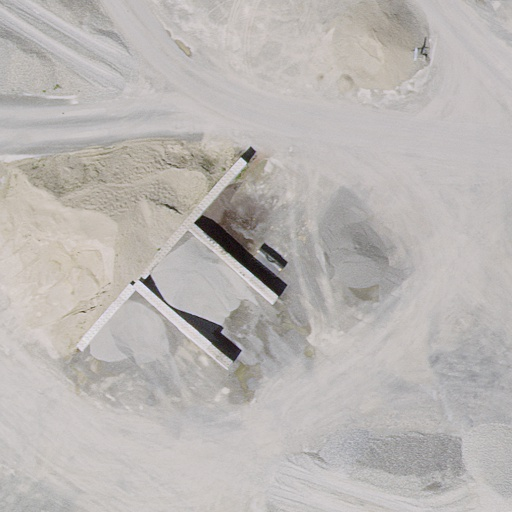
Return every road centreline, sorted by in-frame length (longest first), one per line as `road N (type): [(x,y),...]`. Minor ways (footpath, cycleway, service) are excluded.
road 1 (unknown): [(191,89),(511,121)]
road 2 (unknown): [(0,72),(191,89)]
